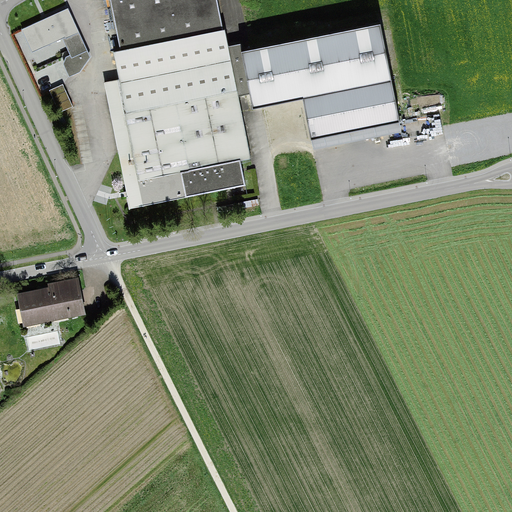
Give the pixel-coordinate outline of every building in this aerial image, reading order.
[(251,158),(238,95),(250,93),(253,107),(303,97),(311,138),(400,120),(380,22),(242,49),(241,43),(228,45),(225,29),(223,29),(217,0),(110,0),(120,49),(113,51),(119,79),(105,82),(112,116),(112,115),(113,119),(129,195),(127,196),(129,208),(130,208),(130,206),(186,195),(245,184),(240,160),(251,158)] [(67,9),(24,29),(29,39),(33,50),(63,36),(72,55),(67,57),(65,63),(70,74),(79,70),(89,56),(67,9)] [(73,106),(63,83),(49,90),(59,112),(70,107),(73,106)] [(58,118),(62,127),(67,124),(63,116),(58,118)] [(50,289),(19,295),(24,322),(83,310),(77,280),(49,286),(50,289)]
